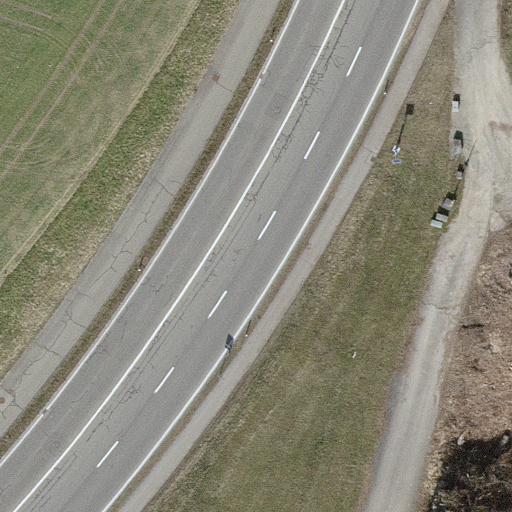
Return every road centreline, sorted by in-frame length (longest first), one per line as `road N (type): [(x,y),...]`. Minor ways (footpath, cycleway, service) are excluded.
road 1 (primary): [(35,511),(137,385),(252,217),(362,0)]
road 2 (track): [(261,0),(143,215),(0,409)]
